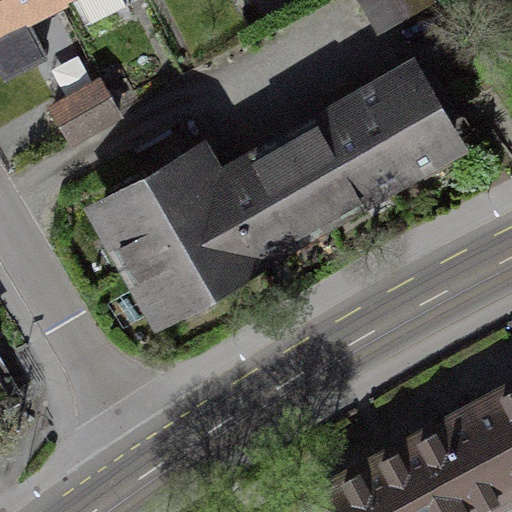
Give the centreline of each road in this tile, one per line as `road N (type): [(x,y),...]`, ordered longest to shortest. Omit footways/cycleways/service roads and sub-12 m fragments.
road 1 (tertiary): [(511,257),(372,331),(159,464)]
road 2 (residential): [(159,464),(0,213)]
